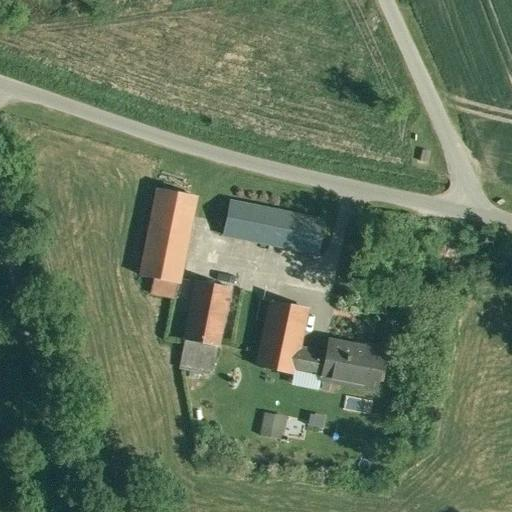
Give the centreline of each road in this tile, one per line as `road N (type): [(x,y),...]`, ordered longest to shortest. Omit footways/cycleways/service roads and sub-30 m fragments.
road 1 (unclassified): [(0,82),(344,186),(511,224)]
road 2 (unclassified): [(71,511),(0,210)]
